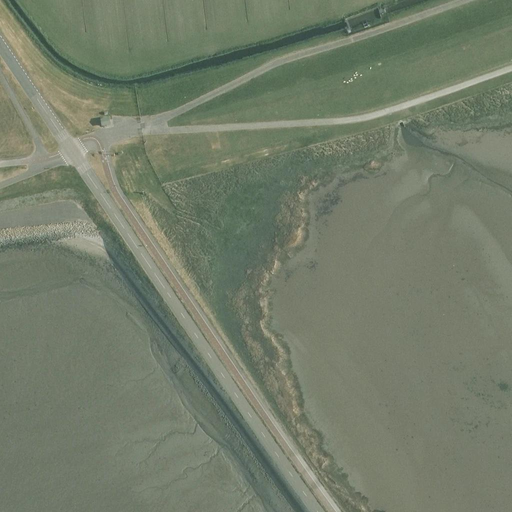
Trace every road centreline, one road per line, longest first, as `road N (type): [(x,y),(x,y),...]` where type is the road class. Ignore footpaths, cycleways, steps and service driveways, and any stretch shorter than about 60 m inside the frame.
road 1 (tertiary): [(316,511),(72,154)]
road 2 (tertiary): [(72,154),(0,46)]
